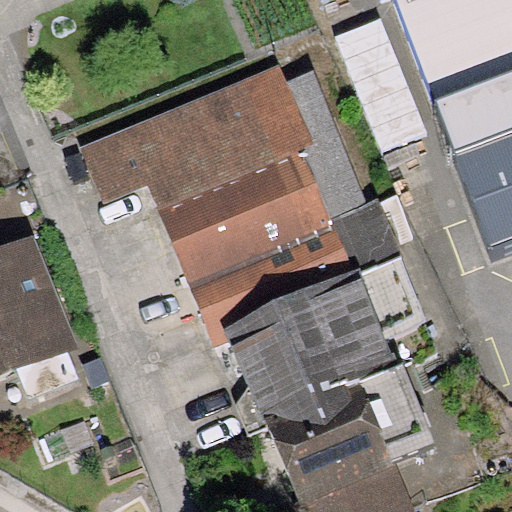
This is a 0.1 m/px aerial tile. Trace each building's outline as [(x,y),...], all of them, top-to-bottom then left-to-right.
[(511,0),(380,0),(382,3),(391,0),(394,0),(437,106),(511,76),(511,0)] [(382,20),(335,40),(383,154),(430,135),(382,20)] [(312,152),(280,73),(86,152),(107,205),(148,189),(193,291),(332,228),(329,221),(304,155),(312,152)] [(511,76),(437,106),(497,255),(511,249),(511,76)] [(329,221),(332,228),(193,291),(218,348),(228,343),(294,489),(387,450),(395,469),(435,449),(405,369),(439,356),(379,202),(329,221)] [(0,383),(75,353),(28,238),(0,249),(0,383)] [(412,511),(395,469),(387,450),(294,489),(303,511),(412,511)]
